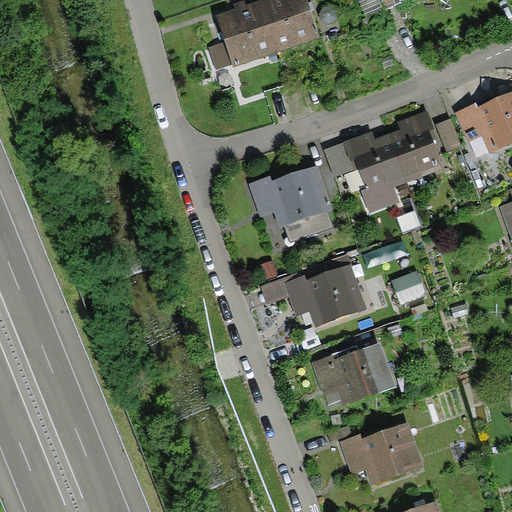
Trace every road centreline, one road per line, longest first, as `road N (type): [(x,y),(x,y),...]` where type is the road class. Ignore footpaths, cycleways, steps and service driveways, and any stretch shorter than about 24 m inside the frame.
road 1 (residential): [(178,160),(214,238),(310,511)]
road 2 (residential): [(511,46),(326,118),(178,160)]
road 3 (motorway): [(108,511),(0,243)]
road 4 (residential): [(137,0),(178,160)]
road 5 (motorway): [(0,397),(46,511)]
